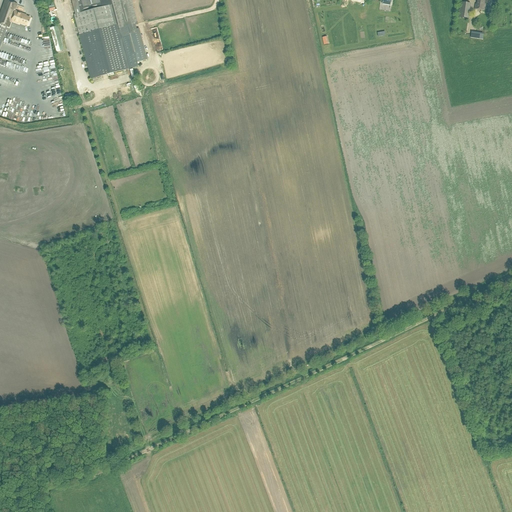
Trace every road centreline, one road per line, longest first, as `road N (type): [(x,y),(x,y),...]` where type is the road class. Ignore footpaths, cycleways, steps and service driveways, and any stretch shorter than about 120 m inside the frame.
road 1 (track): [(0,493),(117,465),(511,279)]
road 2 (track): [(81,88),(120,221)]
